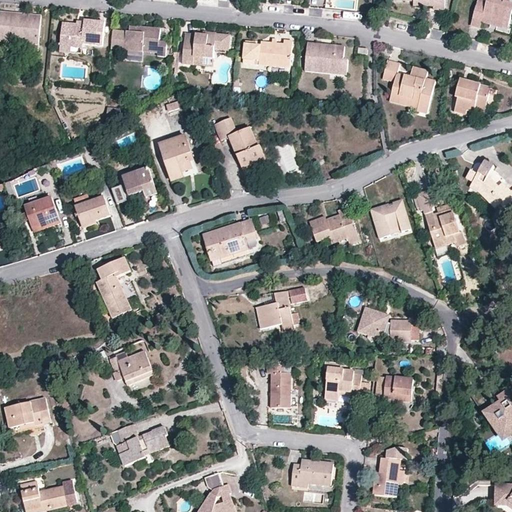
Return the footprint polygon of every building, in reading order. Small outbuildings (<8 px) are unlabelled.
[(428,0),(429,0),(428,0),(434,0),(434,5),(434,8),(445,9),(445,0),(428,0)] [(499,20),(511,23),(511,17),(511,3),(509,3),(509,0),(489,0),(488,7),(478,4),(474,23),(483,26),(484,21),(486,13),(500,17),(499,20)] [(510,27),(511,23),(499,20),(500,17),(486,13),(484,21),(510,27)] [(41,18),(26,17),(25,20),(20,19),(13,19),(14,16),(0,14),(0,43),(2,44),(2,40),(10,41),(12,41),(12,38),(22,39),(22,43),(24,43),(31,44),(31,47),(30,53),(37,54),(37,48),(41,18)] [(59,47),(70,48),(81,49),(81,45),(102,47),(104,23),(83,21),(83,23),(83,26),(79,25),(76,25),(62,23),(59,47)] [(130,33),(114,31),(112,51),(119,52),(127,45),(133,53),(144,54),(144,50),(159,51),(159,58),(167,58),(168,44),(160,43),(161,31),(146,29),(145,35),(141,34),(142,29),(131,28),(130,33)] [(185,35),(183,65),(194,66),(195,57),(205,58),(215,58),(215,50),(229,51),(230,36),(216,35),(216,34),(209,34),(209,36),(203,36),(185,35)] [(24,50),(24,43),(22,43),(22,39),(12,38),(12,41),(10,41),(9,48),(24,50)] [(258,65),(289,68),(292,42),(283,41),(283,45),(276,44),(271,44),(260,43),(260,47),(255,46),(255,43),(245,42),(243,64),(253,65),(253,61),(259,61),(258,65)] [(324,50),(324,45),(309,44),(306,73),(329,75),(329,70),(346,72),(347,62),(343,61),(344,48),(329,46),(328,50),(324,50)] [(214,66),(215,58),(205,58),(204,65),(214,66)] [(389,77),(388,83),(394,85),(391,95),(420,104),(418,111),(428,114),(436,83),(428,81),(429,73),(413,69),(411,79),(398,75),(401,65),(388,61),(384,75),(389,77)] [(476,105),(486,108),(491,88),(460,80),(456,96),(460,97),(455,113),(466,115),(467,111),(474,112),(476,105)] [(390,104),(418,111),(420,104),(391,95),(390,104)] [(179,104),(168,106),(169,112),(180,110),(179,104)] [(107,113),(106,123),(119,124),(120,114),(107,113)] [(242,170),(267,160),(262,147),(259,148),(251,129),(237,135),(230,119),(215,125),(227,156),(235,152),(242,170)] [(159,145),(169,174),(180,170),(181,173),(192,169),(189,161),(187,156),(191,155),(184,136),(159,145)] [(459,149),(446,154),(448,160),(462,156),(459,149)] [(500,199),(507,204),(511,199),(511,187),(509,190),(501,181),(497,184),(487,175),(493,163),(484,159),(477,172),(470,169),(465,177),(472,180),(471,182),(482,189),(496,202),(500,199)] [(269,165),(267,160),(242,170),(244,175),(269,165)] [(42,174),(52,170),(50,162),(39,167),(42,174)] [(128,196),(143,191),(144,196),(156,192),(149,169),(122,178),(128,196)] [(183,177),(181,173),(180,170),(169,174),(171,181),(183,177)] [(14,192),(10,180),(5,182),(9,194),(14,192)] [(112,190),(118,205),(128,201),(122,186),(112,190)] [(416,197),(417,200),(420,210),(421,214),(423,213),(431,211),(426,194),(416,197)] [(75,200),(77,207),(90,202),(88,196),(75,200)] [(26,211),(29,219),(31,226),(59,217),(52,197),(24,206),(26,211)] [(90,202),(77,207),(75,208),(81,226),(111,216),(105,198),(90,202)] [(394,205),(383,209),(382,206),(370,210),(379,239),(391,235),(390,232),(400,229),(402,232),(412,229),(403,199),(393,202),(394,205)] [(503,209),(507,204),(500,199),(496,202),(498,203),(503,209)] [(328,223),(326,218),(326,217),(309,222),(315,241),(329,237),(331,242),(348,237),(350,244),(359,241),(349,207),(339,210),(340,214),(341,219),(328,223)] [(439,211),(440,216),(452,212),(451,208),(439,211)] [(455,238),(459,237),(452,212),(440,216),(442,221),(435,223),(433,218),(433,215),(424,217),(435,251),(444,248),(457,244),(455,238)] [(340,214),(326,218),(328,223),(341,219),(340,214)] [(60,222),(59,217),(31,226),(32,231),(60,222)] [(216,250),(219,259),(247,250),(244,240),(256,236),(250,220),(204,235),(210,252),(216,250)] [(464,235),(459,237),(455,238),(457,244),(458,249),(467,246),(464,235)] [(446,256),(444,248),(435,251),(437,259),(446,256)] [(213,261),(219,259),(216,250),(210,252),(213,261)] [(99,282),(114,319),(133,311),(118,275),(123,273),(118,262),(100,270),(104,280),(99,282)] [(304,288),(289,291),(292,304),(306,301),(304,288)] [(283,327),(293,325),(299,323),(298,314),(292,315),(287,292),(274,294),(276,304),(267,306),(258,308),(262,329),(283,324),(283,327)] [(410,323),(410,322),(391,322),(391,323),(387,321),(383,320),(385,313),(365,306),(359,325),(384,333),(391,336),(391,341),(410,341),(410,340),(419,341),(419,332),(419,323),(410,323)] [(384,333),(359,325),(357,331),(382,339),(384,333)] [(433,358),(442,357),(442,344),(434,343),(433,358)] [(122,373),(124,381),(127,387),(154,379),(145,356),(120,363),(118,359),(110,362),(115,373),(115,375),(122,373)] [(441,370),(442,357),(433,358),(431,370),(441,370)] [(272,376),(272,410),(290,409),(290,394),(290,367),(268,367),(268,376),(272,376)] [(353,395),(353,398),(359,399),(362,378),(355,378),(356,372),(330,368),(326,400),(339,402),(339,397),(340,393),(353,395)] [(114,383),(124,381),(122,373),(115,375),(114,383)] [(375,395),(384,396),(385,379),(377,378),(375,395)] [(383,399),(405,402),(409,402),(412,382),(385,379),(384,396),(383,399)] [(95,412),(111,405),(101,380),(85,387),(95,412)] [(480,386),(469,394),(482,411),(492,403),(480,386)] [(511,393),(510,390),(502,395),(497,399),(500,403),(502,406),(498,409),(496,405),(483,414),(492,426),(500,421),(510,436),(511,434),(511,393)] [(42,419),(50,417),(45,397),(5,407),(10,427),(26,423),(34,421),(34,424),(42,422),(42,419)] [(404,410),(405,402),(383,399),(383,408),(404,410)] [(500,421),(492,426),(502,441),(510,436),(500,421)] [(154,453),(155,456),(174,449),(169,439),(172,438),(168,429),(155,434),(155,436),(148,439),(149,443),(143,445),(142,440),(136,427),(121,432),(126,445),(130,455),(124,457),(129,469),(151,462),(150,457),(149,454),(154,453)] [(121,447),(124,457),(130,455),(126,445),(121,447)] [(375,497),(399,499),(401,486),(402,473),(403,462),(409,463),(410,453),(401,452),(398,453),(388,452),(387,460),(383,460),(382,468),(386,468),(386,476),(381,476),(378,476),(375,497)] [(302,482),(309,483),(332,485),(333,464),(302,462),(301,466),(293,465),(292,487),(301,487),(302,482)] [(222,497),(230,495),(232,494),(229,487),(225,488),(220,475),(203,481),(206,489),(214,494),(202,511),(236,511),(232,500),(224,502),(225,505),(217,508),(218,499),(222,497)] [(20,484),(26,511),(42,508),(41,504),(46,502),(48,510),(68,506),(68,504),(77,502),(72,481),(63,483),(63,486),(39,492),(37,481),(20,484)] [(496,490),(496,500),(509,500),(511,502),(511,483),(496,484),(496,490)] [(224,502),(222,497),(218,499),(217,508),(225,505),(224,502)] [(26,511),(25,511),(40,511),(48,510),(46,502),(41,504),(42,508),(26,511)]
